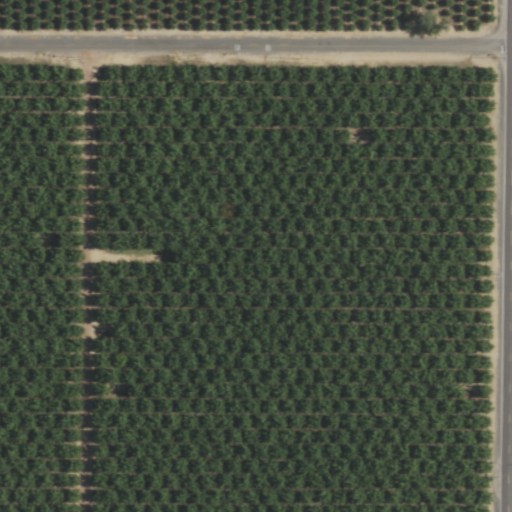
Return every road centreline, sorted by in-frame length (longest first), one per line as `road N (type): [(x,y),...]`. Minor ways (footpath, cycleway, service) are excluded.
road 1 (residential): [(0,45),(511,45)]
road 2 (secondary): [(505,511),(510,45)]
